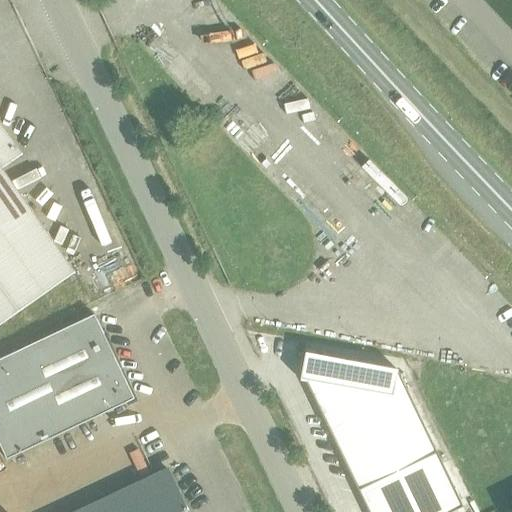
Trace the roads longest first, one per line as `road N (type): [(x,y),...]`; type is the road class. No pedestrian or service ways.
road 1 (unclassified): [(300,511),(55,0)]
road 2 (primary): [(511,208),(314,0)]
